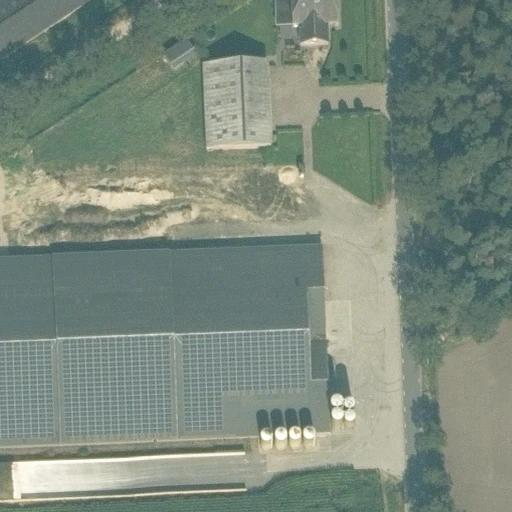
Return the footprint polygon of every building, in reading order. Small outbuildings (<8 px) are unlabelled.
[(3,0),(0,2),(0,64),(96,0),(3,0)] [(299,28),(300,47),(328,46),(327,27),(338,27),(336,0),(291,0),(292,28),(299,28)] [(202,68),(206,152),(270,149),(266,65),(202,68)] [(302,168),(139,175),(6,180),(8,232),(148,226),(149,251),(165,251),(164,226),(304,220),(302,168)] [(0,449),(329,436),(321,249),(0,262),(0,449)]
